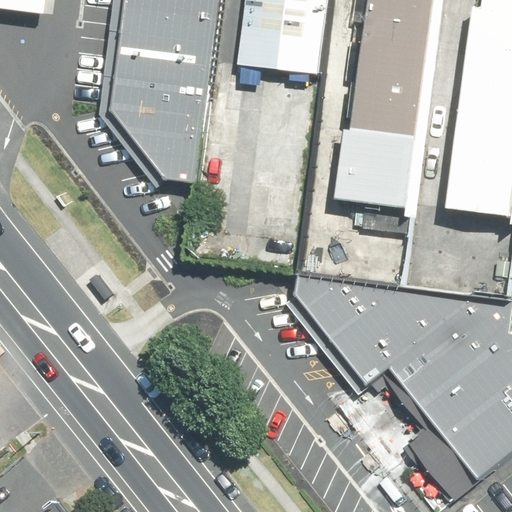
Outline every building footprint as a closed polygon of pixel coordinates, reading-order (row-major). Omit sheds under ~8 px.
[(4,0),(3,8),(56,15),(57,0),(4,0)] [(202,182),(226,0),(135,0),(121,110),(175,180),(202,182)] [(340,0),(255,0),(248,60),(332,70),(340,0)] [(443,0),(371,0),(343,212),(413,222),(443,0)] [(511,0),(485,0),(457,211),(511,218),(511,0)] [(511,462),(511,299),(307,270),(304,287),(378,381),(398,365),(443,422),(417,443),(463,502),(511,462)]
